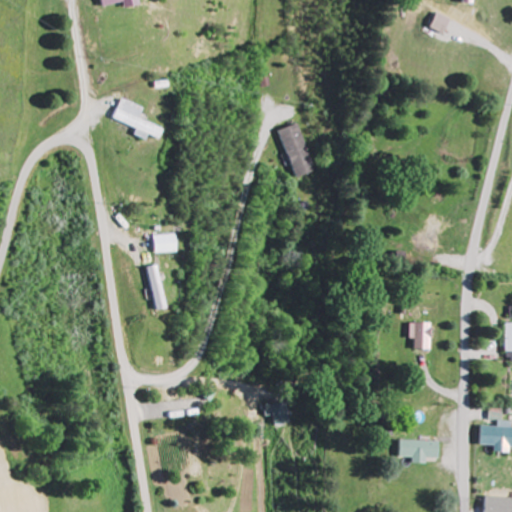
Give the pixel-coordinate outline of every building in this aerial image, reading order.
[(126,4),(127,10),(142,7),(140,0),(101,0),(104,9),(126,4)] [(453,21),(438,15),(431,30),(446,37),(453,21)] [(115,121),(139,130),(136,137),(148,142),(150,136),(161,141),(166,131),(142,121),(146,110),(123,100),(115,121)] [(297,181),(317,174),(302,126),(282,132),(297,181)] [(180,255),(180,236),(158,237),(159,255),(180,255)] [(152,269),(157,312),(168,311),(163,267),(152,269)] [(435,352),(435,325),(412,325),(412,341),(418,341),(417,351),(435,352)] [(292,426),(291,405),(268,406),(269,418),(277,418),(278,426),(292,426)] [(491,422),(505,422),(505,412),(492,411),(491,422)] [(511,423),(500,423),(500,428),(483,428),(482,447),(497,448),(497,455),(511,455),(511,423)] [(431,460),(443,460),(443,443),(404,442),(404,460),(417,460),(417,466),(431,466),(431,460)] [(511,511),(511,500),(487,499),(486,511),(511,511)]
